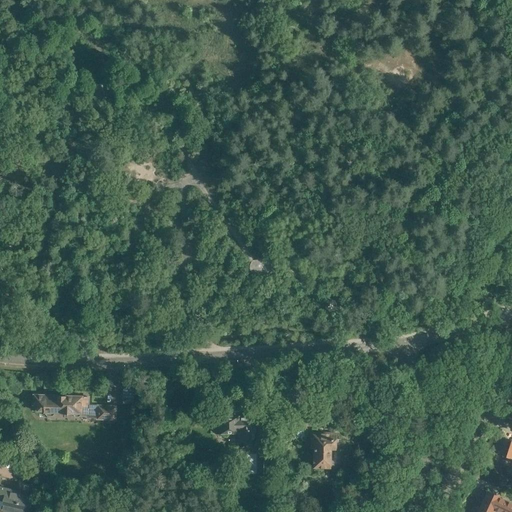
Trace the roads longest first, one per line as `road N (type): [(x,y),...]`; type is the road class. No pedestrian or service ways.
road 1 (unknown): [(0,329),(91,334),(348,324),(503,292)]
road 2 (residential): [(405,344),(114,359),(0,354)]
road 3 (unknown): [(431,511),(450,438),(511,327)]
road 4 (residential): [(438,511),(511,350)]
road 5 (residential): [(409,511),(423,397),(405,344)]
